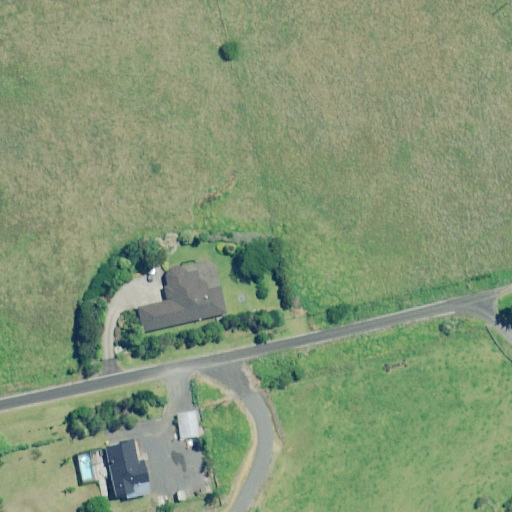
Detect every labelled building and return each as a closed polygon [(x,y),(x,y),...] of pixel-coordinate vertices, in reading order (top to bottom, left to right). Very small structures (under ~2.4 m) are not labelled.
[(218,287),(206,290),(204,280),(201,281),(199,270),(187,273),(185,266),(162,271),(165,285),(162,286),(166,301),(137,307),(143,332),(224,313),(218,287)] [(197,436),(194,411),(176,414),(179,439),(197,436)] [(135,460),(130,441),(103,448),(116,501),(149,493),(141,459),(135,460)] [(198,442),(189,445),(192,459),(201,457),(198,442)] [(82,477),(82,475),(82,473),(81,470),(79,469),(77,468),(75,467),(72,467),(70,468),(69,470),(67,472),(67,474),(67,477),(68,479),(70,481),(72,482),(74,482),(76,482),(79,481),(80,479),(82,477)]
